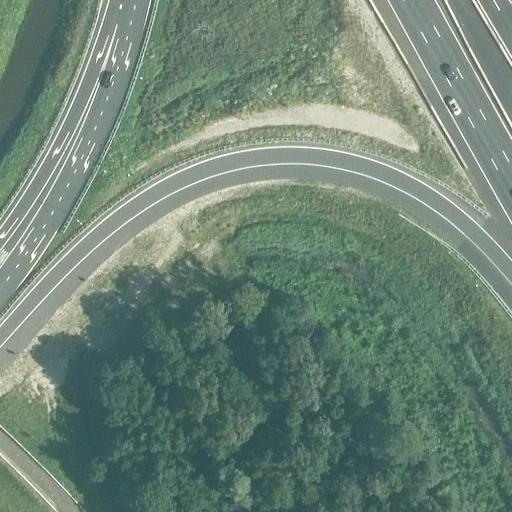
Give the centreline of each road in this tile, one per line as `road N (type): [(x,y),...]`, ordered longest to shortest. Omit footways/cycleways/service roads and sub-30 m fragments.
road 1 (motorway): [(0,337),(79,249),(141,203),(197,174),(247,161),(307,158),(392,177),(444,206),(511,262)]
road 2 (motorway): [(136,0),(102,111),(60,196),(0,279)]
road 3 (motorway): [(412,0),(511,178)]
